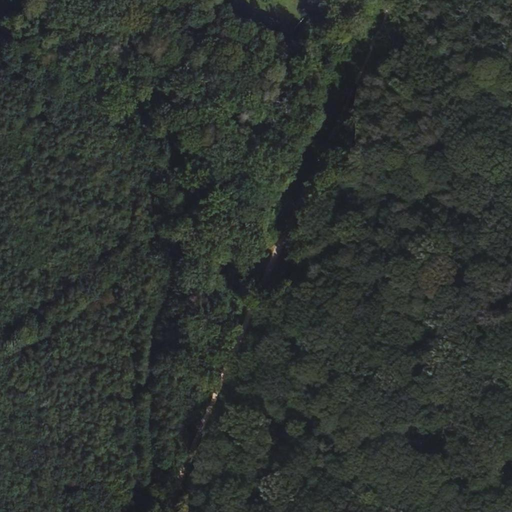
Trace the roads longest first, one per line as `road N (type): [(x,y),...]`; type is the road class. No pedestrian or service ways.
road 1 (track): [(511,477),(0,29)]
road 2 (track): [(163,511),(267,261),(391,0)]
road 3 (track): [(511,299),(267,261)]
